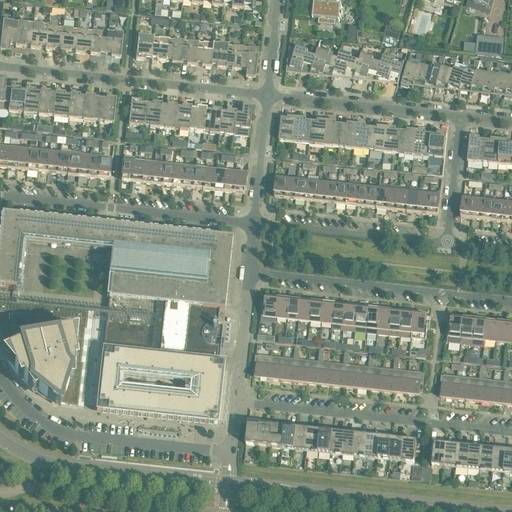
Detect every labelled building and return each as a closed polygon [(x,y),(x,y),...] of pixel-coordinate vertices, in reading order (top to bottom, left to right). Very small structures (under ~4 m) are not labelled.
[(223,8),(223,6),(223,0),(202,0),(202,4),(203,4),(211,5),(211,7),(223,8)] [(243,10),(243,8),(243,0),(223,0),(223,6),(232,7),(231,9),(243,10)] [(243,0),(243,8),(252,9),(252,11),(263,13),(263,14),(264,0),(243,0)] [(319,20),(318,25),(335,27),(336,22),(339,22),(341,6),(341,1),(329,0),(316,0),(316,4),(314,3),(313,19),(319,20)] [(481,10),(487,12),(490,0),(475,0),(474,5),(482,7),(481,10)] [(125,16),(67,10),(67,17),(80,18),(80,23),(111,26),(110,32),(117,33),(117,24),(124,25),(125,16)] [(151,19),(151,25),(170,27),(171,21),(151,19)] [(15,48),(16,48),(18,24),(17,24),(13,24),(13,23),(3,22),(0,49),(0,52),(9,53),(10,45),(15,46),(15,48)] [(30,49),(31,49),(33,25),(32,25),(32,26),(28,25),(18,24),(16,48),(25,49),(25,47),(30,47),(30,49)] [(45,51),(48,27),(47,27),(43,27),(43,26),(33,25),(31,49),(40,50),(40,48),(45,49),(45,51)] [(60,53),(63,28),(62,28),(62,29),(58,29),(58,28),(48,27),(45,51),(55,52),(55,50),(60,51),(60,53)] [(355,43),(357,28),(348,27),(347,42),(355,43)] [(75,54),(78,30),(77,30),(77,31),(73,30),(73,29),(63,28),(60,53),(69,54),(70,52),(75,52),(75,54)] [(401,33),(387,29),(384,37),(399,42),(401,33)] [(90,56),(93,32),(92,31),(92,32),(88,32),(88,31),(78,30),(75,54),(84,55),(85,53),(90,54),(90,56)] [(99,55),(105,55),(108,33),(107,33),(107,34),(103,33),(93,32),(90,56),(99,57),(99,55)] [(108,33),(105,55),(111,56),(111,58),(120,59),(123,35),(113,34),(108,34),(109,33),(108,33)] [(145,60),(151,60),(154,38),(153,38),(153,39),(149,38),(138,36),(136,61),(145,62),(145,60)] [(157,63),(166,64),(169,40),(158,39),(154,39),(154,38),(151,60),(157,61),(157,63)] [(406,46),(417,49),(420,41),(408,38),(406,46)] [(476,56),(496,58),(498,40),(478,38),(476,56)] [(172,65),(181,66),(183,41),(173,40),(173,41),(169,41),(169,40),(166,64),(166,62),(172,63),(172,65)] [(187,66),(196,67),(198,43),(188,42),(188,43),(184,42),(184,41),(183,41),(181,66),(181,64),(187,64),(187,66)] [(202,68),(211,69),(213,45),(203,43),(203,44),(199,44),(199,43),(198,43),(196,67),(196,65),(202,66),(202,68)] [(216,69),(226,70),(228,46),(218,45),(218,46),(214,45),(213,45),(211,69),(211,67),(217,67),(216,69)] [(231,71),(241,72),(243,48),(233,47),(229,47),(229,46),(228,46),(226,70),(226,68),(232,69),(231,71)] [(243,48),(241,72),(241,70),(246,71),(246,79),(255,80),(258,49),(248,48),(248,49),(244,49),(244,48),(243,48)] [(286,74),(310,77),(316,57),(307,55),(308,52),(296,48),(296,49),(289,49),(286,74)] [(310,77),(332,79),(339,54),(330,51),(329,54),(318,50),(316,57),(310,77)] [(332,79),(354,81),(359,62),(351,60),(352,56),(340,53),(339,54),(332,79)] [(354,81),(376,84),(381,64),(373,62),(374,59),(361,55),(359,62),(354,81)] [(376,84),(383,84),(398,86),(405,64),(383,57),(381,64),(376,84)] [(409,87),(413,88),(418,68),(408,65),(408,64),(401,88),(401,89),(401,88),(408,90),(409,87)] [(448,91),(459,93),(465,71),(466,67),(462,66),(461,69),(459,68),(460,67),(455,65),(455,66),(454,69),(448,91)] [(413,88),(424,89),(430,69),(420,66),(419,66),(418,68),(413,88)] [(432,90),(436,90),(440,78),(442,68),(441,70),(431,67),(430,69),(424,89),(424,91),(431,93),(432,90)] [(471,94),(477,72),(478,68),(474,67),(472,67),(471,72),(466,71),(465,71),(459,93),(471,94)] [(436,90),(448,91),(454,69),(453,71),(443,68),(442,68),(440,78),(436,90)] [(489,96),(493,96),(501,71),(497,70),(495,69),(493,75),(489,73),(488,73),(481,97),(482,97),(489,99),(489,96)] [(501,71),(493,96),(505,98),(504,100),(511,76),(511,73),(511,72),(502,69),(501,71)] [(481,97),(488,73),(488,75),(477,72),(471,94),(482,95),(481,97)] [(8,113),(9,113),(11,88),(11,90),(5,90),(6,82),(0,81),(0,111),(8,113)] [(23,115),(24,115),(26,90),(26,92),(20,91),(20,90),(11,88),(9,113),(18,114),(23,114),(23,115)] [(38,117),(41,92),(41,94),(35,93),(35,91),(26,90),(24,115),(33,116),(33,115),(38,116),(38,117)] [(53,118),(56,93),(55,95),(50,95),(50,93),(41,92),(38,117),(48,118),(48,117),(53,118)] [(68,120),(71,95),(70,97),(65,96),(65,94),(56,93),(53,118),(63,119),(68,119),(68,120)] [(83,121),(86,97),(85,96),(85,98),(80,98),(80,96),(71,95),(68,120),(77,121),(77,120),(83,121)] [(92,122),(98,122),(101,100),(95,99),(95,98),(86,97),(83,121),(92,122)] [(101,100),(98,122),(104,123),(104,124),(113,125),(113,126),(116,100),(107,99),(106,101),(101,100)] [(138,127),(144,127),(146,105),(140,104),(141,102),(131,101),(128,127),(129,127),(129,126),(138,127)] [(150,129),(159,130),(161,105),(152,104),(152,106),(146,105),(144,127),(150,128),(150,129)] [(164,130),(174,131),(176,106),(167,105),(167,107),(162,107),(162,105),(161,105),(159,130),(159,129),(165,130),(164,130)] [(179,132),(189,133),(191,108),(182,107),(182,109),(177,108),(177,106),(176,106),(174,131),(179,131),(179,132)] [(236,113),(233,138),(234,138),(234,137),(249,139),(252,108),(242,107),(241,115),(236,115),(236,113)] [(194,133),(203,134),(206,110),(197,109),(197,111),(191,110),(192,108),(191,108),(189,133),(189,132),(194,133)] [(209,135),(218,136),(221,111),(212,110),(212,112),(206,112),(207,110),(206,110),(203,134),(204,134),(209,134),(209,135)] [(224,137),(233,138),(236,113),(227,112),(227,114),(221,113),(221,111),(218,136),(219,136),(219,135),(224,136),(224,137)] [(285,143),(295,144),(297,119),(288,118),(288,120),(282,120),(279,142),(286,143),(285,143)] [(304,145),(310,145),(312,123),(306,122),(306,120),(297,119),(295,144),(304,145)] [(315,147),(324,148),(327,123),(318,122),(318,124),(312,123),(310,145),(315,146),(315,147)] [(334,148),(339,149),(342,126),(336,126),(336,124),(327,123),(324,148),(334,149),(334,148)] [(58,135),(60,128),(38,125),(37,132),(58,135)] [(345,150),(354,151),(357,126),(348,125),(348,127),(342,126),(339,149),(345,149),(345,150)] [(363,151),(369,152),(372,129),(366,129),(366,127),(357,126),(354,151),(363,152),(363,151)] [(375,153),(384,154),(387,129),(378,128),(377,130),(372,129),(369,152),(375,153)] [(393,155),(399,155),(401,133),(396,132),(396,130),(387,129),(384,154),(393,155)] [(405,156),(414,157),(417,132),(407,131),(407,133),(401,133),(399,155),(405,156)] [(417,132),(414,157),(423,158),(429,158),(431,136),(426,135),(426,133),(417,132)] [(434,136),(431,136),(429,158),(435,159),(444,160),(443,161),(444,161),(447,135),(434,134),(434,136)] [(477,163),(483,164),(485,142),(480,141),(480,139),(470,138),(468,164),(468,163),(477,164),(477,163)] [(489,165),(498,166),(500,141),(491,140),(491,142),(485,142),(483,164),(489,165)] [(507,167),(511,167),(511,144),(509,144),(510,142),(500,141),(498,166),(507,167)] [(17,171),(27,172),(29,152),(30,147),(20,146),(19,151),(17,171)] [(0,169),(7,170),(9,150),(0,149),(0,169)] [(7,170),(17,171),(19,151),(9,150),(7,170)] [(27,172),(37,173),(39,153),(29,152),(27,172)] [(37,173),(47,174),(49,154),(39,153),(37,173)] [(47,174),(58,176),(60,156),(49,154),(47,174)] [(88,179),(98,180),(100,160),(101,155),(91,154),(90,159),(88,180),(88,179)] [(67,177),(68,177),(70,157),(60,156),(58,176),(67,177)] [(68,177),(78,178),(80,158),(70,157),(68,177)] [(78,178),(88,180),(90,159),(80,158),(78,178)] [(121,182),(132,184),(134,164),(134,159),(124,158),(121,182)] [(100,160),(98,180),(109,181),(111,161),(100,160)] [(132,184),(142,185),(144,165),(134,164),(132,184)] [(142,185),(152,186),(154,166),(144,165),(142,185)] [(152,186),(162,187),(164,167),(154,166),(152,186)] [(162,187),(172,188),(174,168),(164,167),(162,187)] [(172,188),(183,189),(185,169),(174,168),(172,188)] [(183,189),(193,190),(195,170),(185,169),(183,189)] [(202,192),(203,192),(205,171),(195,170),(193,190),(202,191),(202,192)] [(203,192),(213,193),(215,172),(205,171),(203,192)] [(213,193),(223,194),(225,173),(215,172),(213,193)] [(223,194),(233,195),(235,175),(225,173),(223,194)] [(235,175),(233,195),(244,196),(246,176),(235,175)] [(275,199),(286,200),(288,181),(277,180),(275,199)] [(286,200),(296,201),(298,182),(288,181),(286,200)] [(296,201),(306,202),(308,183),(298,182),(296,201)] [(306,202),(316,204),(318,184),(308,183),(306,202)] [(347,207),(357,208),(359,189),(359,184),(349,183),(349,188),(347,207)] [(316,204),(326,205),(328,186),(318,184),(316,204)] [(326,205),(336,206),(338,187),(328,186),(326,205)] [(336,206),(347,207),(349,188),(338,187),(336,206)] [(377,211),(387,212),(390,188),(379,187),(379,191),(377,211)] [(387,212),(397,213),(399,193),(400,189),(390,188),(387,212)] [(357,208),(367,209),(369,190),(359,189),(357,208)] [(407,214),(417,215),(420,195),(420,191),(410,189),(409,194),(407,214)] [(376,211),(377,211),(379,191),(369,190),(367,209),(376,210),(376,211)] [(407,214),(409,194),(399,193),(397,213),(398,213),(398,212),(407,213),(407,214)] [(420,195),(417,215),(428,216),(430,196),(420,195)] [(430,196),(428,216),(438,217),(440,198),(430,196)] [(461,219),(472,220),(474,201),(463,200),(461,219)] [(472,220),(482,221),(484,202),(474,201),(472,220)] [(482,221),(492,222),(494,203),(484,202),(482,221)] [(492,222),(502,224),(504,204),(494,203),(492,222)] [(502,224),(511,224),(511,205),(504,204),(502,224)] [(28,240),(31,240),(34,218),(2,215),(0,231),(23,234),(22,236),(28,237),(28,240)] [(31,240),(45,242),(47,220),(34,218),(31,240)] [(45,242),(59,243),(61,221),(47,220),(45,242)] [(59,243),(73,245),(75,222),(61,221),(59,243)] [(73,245),(87,246),(89,224),(75,222),(73,245)] [(89,224),(87,246),(107,249),(114,249),(112,264),(111,277),(109,299),(107,314),(100,314),(88,312),(0,303),(0,337),(0,339),(1,342),(2,345),(4,349),(5,352),(7,355),(5,356),(6,359),(8,362),(10,365),(15,371),(17,374),(20,376),(25,381),(28,383),(34,387),(37,389),(40,391),(37,395),(37,396),(40,397),(43,399),(47,400),(50,402),(53,403),(57,404),(60,405),(64,406),(67,407),(74,408),(78,409),(80,385),(91,386),(99,387),(96,414),(200,425),(217,427),(224,365),(219,365),(232,238),(117,225),(116,227),(110,226),(89,224)] [(0,245),(21,248),(22,236),(23,234),(0,231),(0,245)] [(0,259),(19,262),(21,248),(0,245),(0,259)] [(0,273),(18,276),(19,262),(0,259),(0,273)] [(0,287),(16,290),(18,276),(0,273),(0,287)] [(264,318),(276,320),(278,299),(278,300),(267,298),(265,310),(263,310),(262,318),(265,318),(264,318)] [(276,320),(288,321),(290,300),(278,299),(276,320)] [(288,321),(299,322),(301,301),(290,300),(288,321)] [(299,322),(310,323),(312,303),(301,302),(302,302),(301,301),(299,322)] [(310,323),(322,325),(324,304),(312,303),(310,323)] [(322,325),(333,326),(335,305),(324,304),(322,325)] [(332,331),(344,332),(346,307),(335,306),(336,305),(335,305),(333,326),(332,331)] [(344,332),(355,333),(358,308),(346,307),(344,332)] [(355,333),(366,335),(369,310),(358,308),(355,333)] [(366,335),(378,336),(380,311),(369,310),(366,335)] [(378,336),(389,337),(392,312),(380,311),(378,336)] [(389,337),(400,338),(403,313),(392,312),(389,337)] [(400,338),(412,339),(414,314),(403,313),(400,338)] [(414,314),(412,339),(412,340),(426,342),(428,327),(425,327),(426,316),(414,314)] [(450,339),(462,340),(464,319),(463,320),(452,319),(451,330),(448,330),(447,338),(450,338),(450,339)] [(461,346),(472,347),(475,320),(464,319),(462,340),(461,346)] [(484,349),(484,342),(487,322),(475,320),(472,347),(484,349)] [(484,342),(496,344),(498,323),(497,323),(487,322),(484,342)] [(496,344),(507,345),(509,324),(498,323),(496,344)] [(281,383),(294,385),(296,361),(299,361),(299,355),(295,355),(294,361),(284,360),(281,383)] [(256,380),(269,381),(271,358),(258,357),(256,357),(255,367),(257,367),(256,380)] [(307,385),(318,387),(321,363),(323,364),(324,358),(319,357),(318,363),(308,362),(305,386),(307,386),(307,385)] [(281,383),(284,360),(271,358),(269,381),(281,383)] [(331,388),(343,389),(346,366),(348,366),(349,361),(344,360),(343,366),(333,365),(331,388)] [(294,385),(305,386),(308,362),(299,361),(296,361),(294,385)] [(318,387),(331,388),(333,365),(323,364),(321,363),(318,387)] [(356,391),(368,392),(371,369),(373,369),(374,363),(369,363),(368,369),(359,368),(356,391)] [(343,389),(356,391),(359,368),(348,366),(346,366),(343,389)] [(381,393),(393,395),(396,372),(398,372),(399,366),(394,366),(393,371),(384,370),(381,393)] [(368,392),(381,393),(384,370),(373,369),(371,369),(368,392)] [(393,395),(406,396),(409,373),(398,372),(396,372),(393,395)] [(409,373),(406,396),(420,398),(421,385),(423,385),(424,375),(422,375),(422,374),(409,373)] [(466,403),(479,405),(482,381),(484,381),(485,375),(480,375),(479,381),(469,380),(466,403)] [(441,400),(454,401),(457,378),(444,377),(441,377),(440,387),(442,387),(441,400)] [(466,403),(469,380),(457,378),(454,401),(466,403)] [(492,405),(504,407),(506,384),(508,384),(509,378),(504,378),(504,383),(494,382),(491,406),(492,406),(492,405)] [(479,405),(491,406),(494,382),(484,381),(482,381),(479,405)] [(246,446),(259,448),(261,426),(249,424),(246,446)] [(259,448),(271,449),(273,427),(261,426),(259,448)] [(271,449),(282,450),(285,428),(273,427),(271,449)] [(294,452),(297,429),(285,428),(282,450),(288,451),(288,452),(293,452),(293,451),(294,452)] [(294,452),(306,453),(309,431),(297,429),(294,452)] [(318,454),(321,432),(309,431),(306,453),(312,453),(312,454),(317,455),(317,454),(318,454)] [(318,454),(330,455),(333,433),(321,432),(318,454)] [(342,457),(345,435),(333,433),(330,455),(336,456),(336,457),(341,458),(341,457),(342,457)] [(342,457),(354,458),(357,436),(345,435),(342,457)] [(366,459),(368,437),(357,436),(354,458),(360,459),(360,460),(365,460),(365,459),(366,459)] [(366,459),(378,461),(380,438),(368,437),(366,459)] [(380,438),(378,461),(384,461),(384,462),(388,463),(388,462),(390,462),(392,440),(380,438)] [(390,462),(402,463),(404,441),(392,440),(390,462)] [(404,441),(402,463),(414,464),(416,442),(404,441)] [(432,466),(444,468),(446,446),(434,444),(432,466)] [(444,468),(456,469),(458,447),(446,446),(444,468)] [(456,469),(457,469),(457,470),(462,471),(462,470),(468,470),(470,448),(458,447),(456,469)] [(468,470),(480,472),(482,450),(470,448),(468,470)] [(482,450),(480,472),(481,472),(481,473),(486,473),(486,472),(492,473),(494,451),(482,450)] [(492,473),(504,474),(506,452),(494,451),(492,473)] [(432,483),(432,468),(414,467),(413,482),(432,483)]
